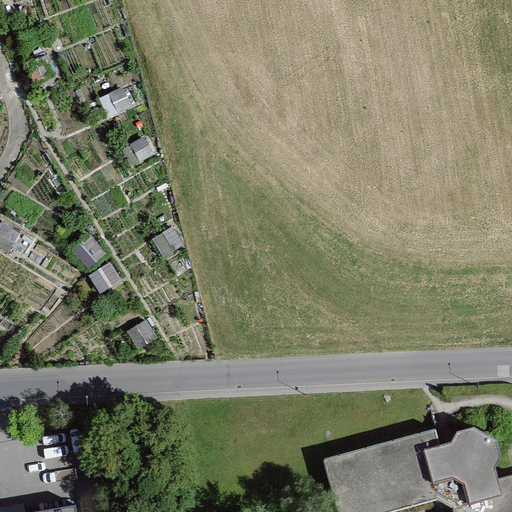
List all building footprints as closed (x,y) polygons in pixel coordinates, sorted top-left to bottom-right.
[(31,65),(38,87),(57,80),(50,59),(31,65)] [(105,100),(115,119),(136,109),(126,90),(105,100)] [(0,93),(0,111),(8,98),(0,93)] [(135,147),(145,166),(160,159),(149,139),(135,147)] [(5,226),(0,232),(0,246),(13,256),(24,240),(5,226)] [(154,244),(167,264),(190,250),(177,230),(154,244)] [(96,241),(80,254),(93,270),(110,257),(96,241)] [(111,266),(93,279),(107,297),(125,284),(111,266)] [(132,335),(143,353),(162,342),(151,324),(132,335)] [(511,511),(511,486),(509,488),(504,474),(510,460),(506,442),(481,430),(464,435),(462,446),(447,451),(440,433),(330,465),(342,511),(424,511),(453,504),(455,511),(511,511)] [(0,511),(71,511),(69,499),(0,509),(0,511)]
